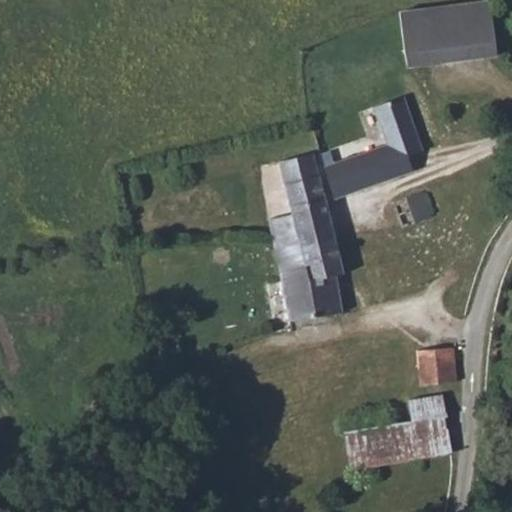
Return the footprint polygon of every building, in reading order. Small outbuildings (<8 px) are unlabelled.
[(492,9),(402,21),(407,61),(498,49),(492,9)] [(379,143),(315,168),(326,197),(404,167),(398,153),(412,148),(392,94),(364,105),(379,143)] [(323,271),(331,270),(306,150),(271,158),(283,211),(261,217),(282,319),(312,312),(331,308),(323,271)] [(406,217),(406,218),(421,213),(413,187),(398,193),(406,217)] [(454,381),(453,379),(445,348),(411,357),(420,390),(454,381)] [(332,469),(431,458),(425,399),(392,402),(394,424),(328,431),(332,469)]
